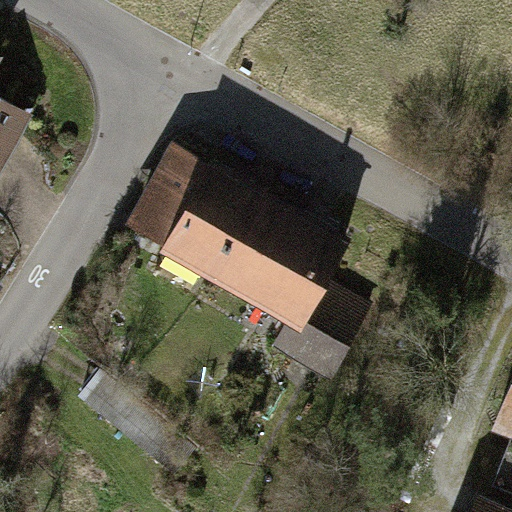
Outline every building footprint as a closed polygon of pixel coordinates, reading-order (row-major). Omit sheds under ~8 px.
[(0,159),(31,106),(0,88),(0,159)] [(173,140),(128,224),(166,245),(160,254),(287,324),(275,345),(334,380),(373,304),(328,280),(353,236),(208,149),(204,157),(173,140)] [(511,359),(488,413),(511,423),(511,359)] [(96,369),(77,392),(171,469),(190,446),(96,369)] [(511,511),(511,510),(474,494),(466,511),(511,511)]
